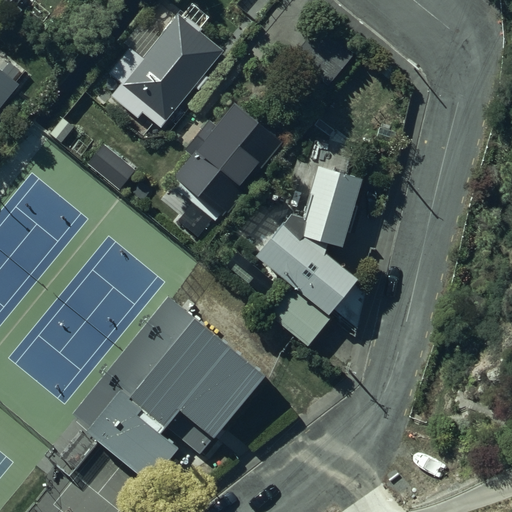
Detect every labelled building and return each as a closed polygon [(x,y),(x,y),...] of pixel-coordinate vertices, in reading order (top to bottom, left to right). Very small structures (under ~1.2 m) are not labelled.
[(501,0),(482,0),(497,78),(511,75),(511,61),(506,33),(510,32),(501,0)] [(126,51),(105,78),(116,87),(106,99),(134,122),(141,113),(156,125),(216,51),(172,16),(137,60),(126,51)] [(360,56),(314,23),(286,62),(332,95),(360,56)] [(278,142),(229,103),(210,126),(202,119),(177,150),(186,158),(169,179),(217,218),(278,142)] [(102,145),(86,166),(118,192),(134,172),(102,145)] [(359,279),(304,237),(341,245),(363,180),(319,167),(305,219),(292,213),(284,222),(254,258),(327,316),(359,279)] [(274,274),(251,302),(309,348),(331,320),(274,274)] [(262,374),(190,319),(133,392),(124,385),(86,433),(146,479),(174,443),(138,415),(146,405),(203,449),(262,374)]
